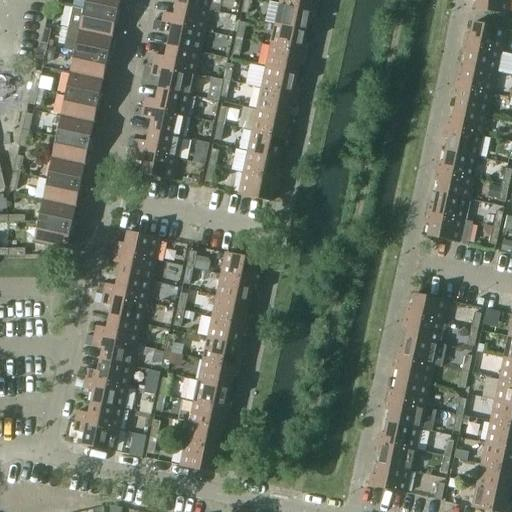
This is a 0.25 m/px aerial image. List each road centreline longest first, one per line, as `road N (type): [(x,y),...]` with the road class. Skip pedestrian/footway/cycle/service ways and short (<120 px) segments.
road 1 (residential): [(43,453),(141,0)]
road 2 (residential): [(43,453),(221,494)]
